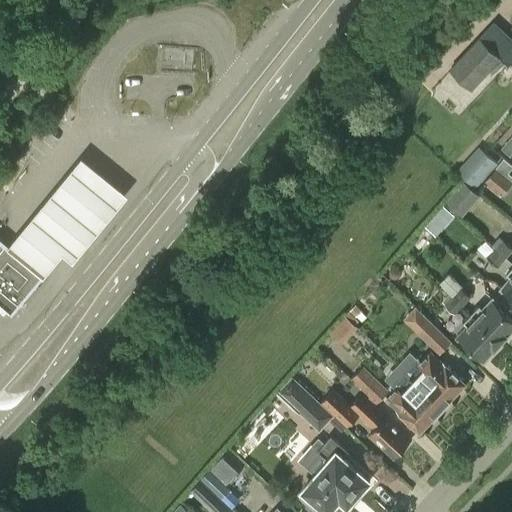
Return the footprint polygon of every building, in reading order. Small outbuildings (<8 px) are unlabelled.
[(511,39),(498,26),(494,22),(450,69),(471,89),(500,58),(507,65),(511,59),(511,39)] [(511,154),(511,136),(501,149),(510,157),(511,154)] [(488,154),(479,146),(457,171),(463,177),(476,188),(498,164),(488,154)] [(46,274),(47,274),(63,254),(71,261),(73,263),(129,195),(127,193),(82,156),(10,244),(46,274)] [(500,197),(511,182),(511,181),(496,168),(484,183),(500,197)] [(446,203),(454,211),(472,189),(464,182),(446,203)] [(432,218),(425,226),(436,235),(442,227),(432,218)] [(29,260),(10,244),(0,235),(0,302),(13,313),(46,274),(29,260)] [(511,247),(502,239),(493,249),(503,259),(511,248),(511,247)] [(497,266),(503,259),(493,249),(487,257),(497,266)] [(511,299),(511,266),(504,274),(509,278),(500,289),(511,299)] [(399,270),(396,267),(392,267),(389,270),(389,274),(392,277),(396,277),(399,274),(399,270)] [(451,294),(444,302),(455,313),(471,295),(448,274),(439,282),(451,294)] [(479,304),(470,312),(500,340),(511,327),(511,317),(492,299),(483,308),(479,304)] [(350,311),(355,316),(361,310),(355,305),(350,311)] [(403,319),(420,335),(431,322),(415,307),(403,319)] [(484,358),(500,340),(470,312),(463,320),(468,325),(459,335),(484,358)] [(344,315),(329,331),(340,342),(355,326),(344,315)] [(419,361),(407,374),(443,407),(466,383),(443,361),(442,362),(433,353),(423,365),(419,361)] [(353,380),(379,405),(390,393),(364,369),(353,380)] [(397,409),(396,410),(420,432),(443,407),(407,374),(394,387),(398,391),(389,401),(397,409)] [(332,415),(292,377),(279,391),(292,404),(319,429),(332,415)] [(387,418),(386,419),(362,397),(353,406),(336,389),(322,404),(346,426),(359,413),(376,428),(371,433),(394,455),(409,439),(387,418)] [(349,451),(331,435),(317,450),(328,460),(302,490),(304,492),(300,497),(316,511),(324,511),(325,511),(326,511),(328,511),(339,499),(347,506),(349,505),(347,503),(354,495),(355,497),(370,481),(343,457),(349,451)] [(229,449),(209,470),(226,485),(245,465),(229,449)] [(214,511),(224,502),(206,483),(196,493),(214,511)]
